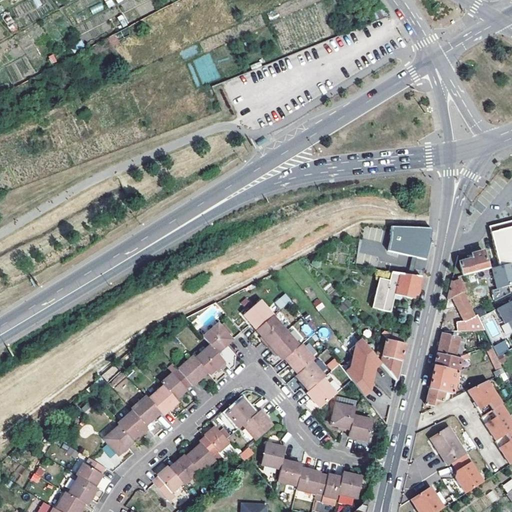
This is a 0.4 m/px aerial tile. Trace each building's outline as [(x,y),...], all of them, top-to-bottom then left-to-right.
[(511,220),(503,222),(488,226),(498,266),(511,262),(511,220)] [(419,227),(392,226),(391,239),(394,239),(393,244),(390,243),(388,251),(413,257),(415,258),(417,258),(426,260),(429,247),(429,246),(430,240),(431,231),(431,229),(419,227)] [(473,260),(470,261),(459,264),(462,275),(488,269),(483,252),(472,255),(472,256),(473,260)] [(413,276),(417,258),(415,258),(413,257),(409,276),(413,276)] [(511,262),(498,266),(491,268),(499,288),(493,290),(497,301),(511,291),(510,284),(511,283),(511,262)] [(409,276),(392,272),(390,281),(380,279),(373,308),(390,312),(395,295),(413,299),(414,296),(417,297),(420,285),(422,278),(413,276),(409,276)] [(462,293),(465,291),(459,279),(452,280),(447,300),(452,298),(464,321),(468,319),(468,324),(457,325),(457,330),(484,330),(476,315),(474,316),(462,293)] [(275,305),(280,310),(289,302),(284,297),(275,305)] [(312,302),(318,311),(325,307),(319,298),(312,302)] [(511,300),(496,308),(504,324),(508,322),(511,329),(511,300)] [(246,321),(255,331),(271,318),(271,317),(258,302),(242,316),(246,321)] [(492,312),(481,316),(489,340),(500,337),(492,312)] [(266,349),(284,333),(271,318),(255,331),(263,340),(260,342),(266,349)] [(216,325),(202,337),(209,346),(216,354),(232,341),(216,325)] [(297,348),(284,333),(266,349),(271,354),(273,353),(281,362),(283,360),(297,348)] [(387,341),(381,334),(377,338),(382,344),(386,345),(381,362),(382,363),(397,382),(403,358),(406,345),(391,342),(387,341)] [(437,352),(455,357),(458,338),(441,334),(439,343),(437,352)] [(393,335),(391,342),(406,345),(408,338),(393,335)] [(458,338),(455,357),(460,355),(464,339),(458,338)] [(505,340),(493,346),(498,356),(510,350),(505,340)] [(375,355),(365,343),(359,347),(351,369),(346,373),(351,380),(358,389),(362,395),(363,397),(370,391),(365,386),(372,379),(368,374),(367,374),(382,363),(381,362),(376,357),(375,355)] [(491,345),(485,347),(496,369),(492,371),(495,376),(504,372),(491,345)] [(194,358),(208,374),(210,376),(219,368),(220,370),(226,365),(216,354),(209,346),(194,358)] [(299,346),(297,348),(283,360),(291,370),(296,375),(310,363),(312,361),(299,346)] [(460,355),(455,357),(437,352),(436,355),(434,365),(458,372),(458,371),(461,360),(468,358),(466,353),(460,355)] [(177,369),(179,371),(190,384),(193,387),(197,384),(208,374),(194,358),(192,356),(177,369)] [(339,365),(335,360),(328,366),(331,371),(339,365)] [(299,387),(305,394),(322,380),(324,378),(310,363),(296,375),(294,377),(302,386),(299,387)] [(429,387),(445,392),(453,394),(458,371),(458,372),(434,365),(430,383),(429,387)] [(190,384),(179,371),(173,375),(171,373),(160,383),(162,386),(175,400),(186,390),(185,389),(190,384)] [(114,385),(124,377),(121,373),(111,381),(114,385)] [(322,380),(305,394),(313,403),(319,409),(335,395),(322,380)] [(486,381),(467,390),(475,402),(476,401),(480,408),(477,410),(482,417),(481,418),(485,425),(489,423),(493,429),(490,431),(496,441),(495,442),(500,449),(503,447),(507,453),(504,455),(510,464),(511,463),(511,422),(500,405),(501,404),(486,381)] [(162,386),(147,399),(159,412),(162,415),(177,402),(175,400),(162,386)] [(445,392),(429,387),(425,405),(428,405),(431,406),(430,408),(442,403),(445,392)] [(130,409),(132,411),(144,425),(159,412),(147,399),(145,396),(130,409)] [(225,415),(238,430),(242,426),(254,416),(248,409),(242,401),(225,415)] [(319,409),(313,403),(311,405),(316,411),(319,409)] [(341,431),(348,433),(352,416),(353,411),(332,406),(328,427),(339,429),(341,430),(341,431)] [(141,435),(148,429),(144,425),(132,411),(116,424),(119,426),(131,440),(140,433),(141,435)] [(260,411),(254,416),(242,426),(255,441),(271,428),(263,418),(265,416),(260,411)] [(352,416),(348,433),(347,438),(368,442),(373,421),(352,416)] [(131,440),(119,426),(104,439),(118,455),(133,442),(131,440)] [(465,454),(448,427),(432,437),(438,446),(436,447),(448,465),(452,463),(465,454)] [(217,454),(228,445),(225,441),(213,428),(202,437),(204,439),(198,444),(210,457),(216,453),(217,454)] [(108,444),(102,448),(109,457),(114,453),(108,444)] [(185,458),(198,473),(199,475),(214,462),(210,457),(198,444),(193,448),(194,450),(185,458)] [(281,459),(284,450),(279,449),(264,445),(258,470),(265,472),(266,469),(278,472),(281,459)] [(247,448),(238,456),(240,458),(243,462),(250,456),(250,452),(247,448)] [(465,454),(452,463),(457,471),(455,478),(466,493),(483,482),(465,454)] [(183,456),(168,469),(181,484),(182,486),(198,473),(185,458),(183,456)] [(82,464),(76,475),(78,476),(95,486),(99,478),(101,475),(99,475),(104,467),(88,458),(84,465),(82,464)] [(281,459),(278,472),(276,484),(296,488),(300,470),(300,467),(287,463),(288,461),(281,459)] [(158,478),(152,484),(164,497),(170,492),(171,493),(181,484),(168,469),(167,468),(157,476),(158,478)] [(300,470),(296,488),(295,491),(314,496),(319,476),(319,475),(310,473),(300,470)] [(340,480),(336,496),(356,500),(361,480),(352,478),(341,475),(340,480)] [(67,493),(84,504),(87,505),(97,488),(95,486),(78,476),(67,493)] [(319,476),(314,496),(313,502),(316,502),(318,495),(322,496),(321,503),(320,504),(334,507),(335,501),(336,496),(340,480),(326,477),(325,478),(319,476)] [(429,487),(410,499),(418,511),(436,511),(443,508),(429,487)] [(65,492),(55,509),(60,511),(79,511),(84,504),(67,493),(65,492)] [(175,497),(171,493),(170,492),(164,497),(169,503),(175,497)] [(366,511),(367,508),(370,497),(354,511),(366,511)]
